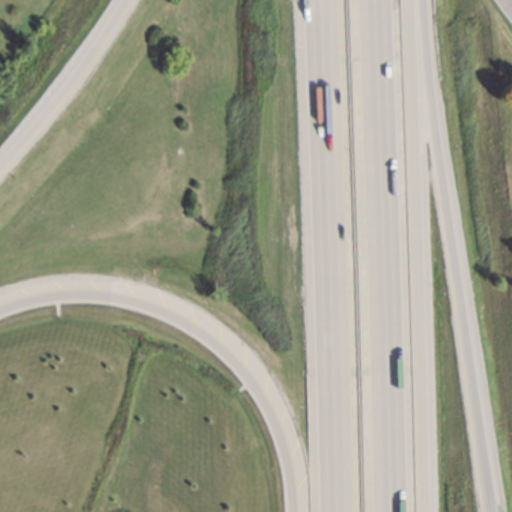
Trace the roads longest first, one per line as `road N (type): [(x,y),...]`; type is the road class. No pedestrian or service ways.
road 1 (motorway): [(488,511),(420,0)]
road 2 (motorway): [(423,511),(407,0)]
road 3 (motorway): [(314,0),(325,511)]
road 4 (motorway): [(382,511),(377,0)]
road 5 (motorway): [(0,310),(39,299),(109,299),(207,340),(241,369),(269,413),(291,511)]
road 6 (motorway): [(125,0),(0,169)]
